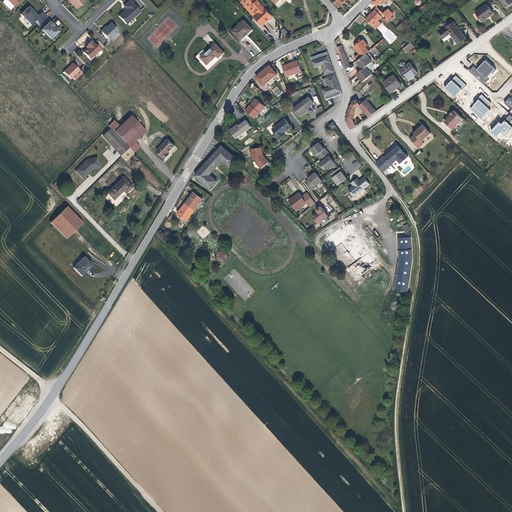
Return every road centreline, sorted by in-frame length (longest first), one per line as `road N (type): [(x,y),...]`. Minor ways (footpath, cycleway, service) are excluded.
road 1 (tertiary): [(0,462),(54,391),(239,85),(275,53),(325,32)]
road 2 (track): [(395,193),(411,215),(421,257),(395,416),(405,511)]
road 3 (track): [(0,347),(60,397),(161,511)]
road 4 (residential): [(351,136),(511,17)]
